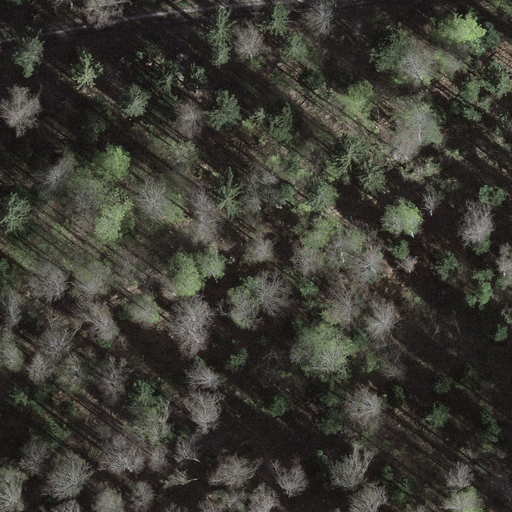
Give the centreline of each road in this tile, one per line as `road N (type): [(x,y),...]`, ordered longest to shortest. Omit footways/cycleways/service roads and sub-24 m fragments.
road 1 (track): [(0,366),(160,280),(511,132)]
road 2 (track): [(318,0),(0,37)]
